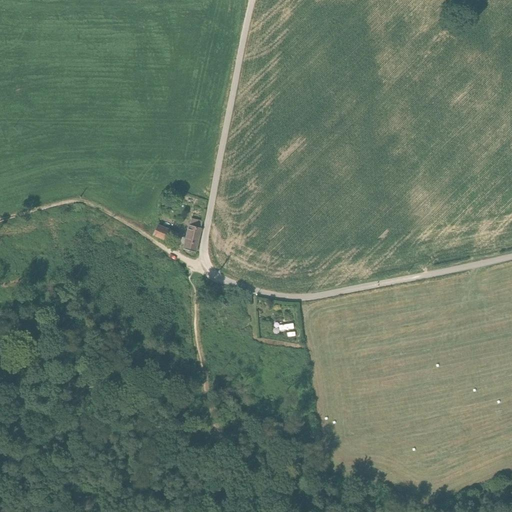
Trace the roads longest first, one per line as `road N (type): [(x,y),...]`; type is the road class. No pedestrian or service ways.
road 1 (unclassified): [(206,265),(226,280),(299,296),(511,254)]
road 2 (unclassified): [(206,265),(201,244),(250,0)]
road 3 (track): [(0,219),(84,200),(206,265)]
